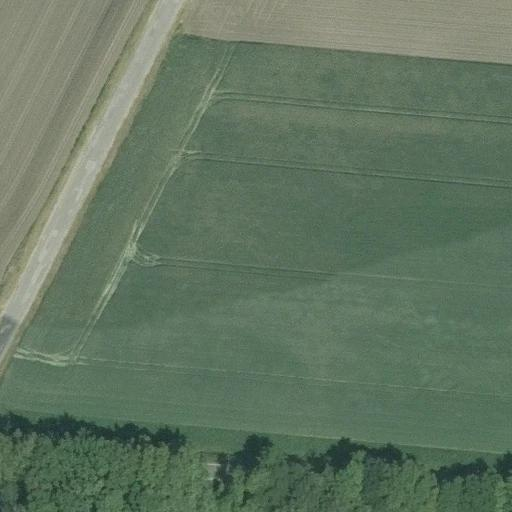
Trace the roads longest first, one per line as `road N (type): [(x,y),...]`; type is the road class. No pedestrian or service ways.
road 1 (unclassified): [(511,494),(0,445)]
road 2 (unclassified): [(162,0),(0,329)]
